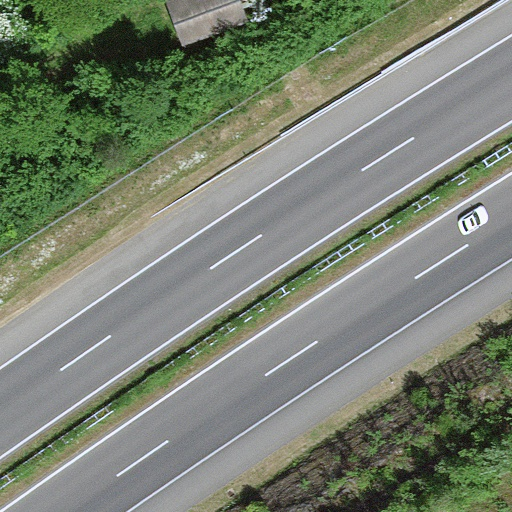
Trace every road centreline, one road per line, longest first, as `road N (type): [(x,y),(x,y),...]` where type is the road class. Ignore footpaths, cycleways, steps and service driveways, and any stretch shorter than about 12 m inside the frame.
road 1 (motorway): [(511,77),(0,412)]
road 2 (motorway): [(65,511),(511,217)]
